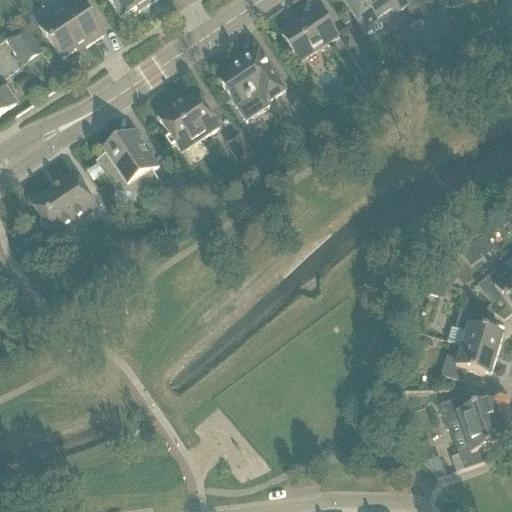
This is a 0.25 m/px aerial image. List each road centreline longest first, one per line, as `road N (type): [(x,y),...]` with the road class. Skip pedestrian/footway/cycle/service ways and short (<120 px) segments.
road 1 (residential): [(233,511),(330,500),(408,503),(429,511)]
road 2 (residential): [(98,107),(260,0)]
road 3 (residential): [(0,175),(62,140),(98,107)]
